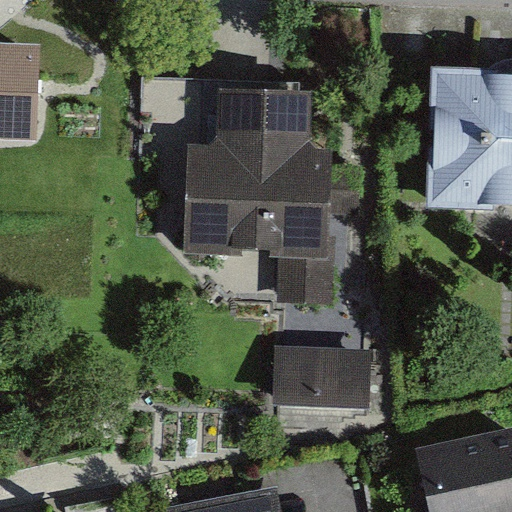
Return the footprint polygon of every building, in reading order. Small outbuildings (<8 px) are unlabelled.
[(64,58),(0,55),(0,144),(59,148),(64,58)] [(511,83),(441,80),(436,215),(511,217),(511,83)] [(309,105),(226,102),(224,155),(195,154),(191,262),(285,265),(283,311),(339,314),(345,169),(306,167),(309,105)] [(374,358),(277,355),(275,414),(372,417),(374,358)] [(511,511),(511,440),(424,458),(435,511),(511,511)] [(282,511),(277,492),(198,511),(282,511)]
